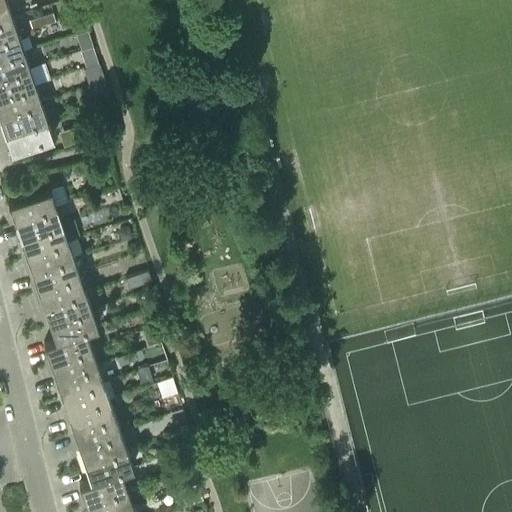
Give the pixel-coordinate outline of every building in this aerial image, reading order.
[(0,0),(0,17),(12,14),(7,0),(0,0)] [(0,37),(18,31),(12,14),(0,17),(0,37)] [(40,14),(29,18),(31,27),(43,23),(40,14)] [(0,56),(23,48),(18,31),(0,37),(0,56)] [(0,74),(29,65),(23,48),(0,56),(0,74)] [(46,59),(32,63),(36,79),(50,75),(46,59)] [(0,94),(35,82),(29,65),(0,74),(0,94)] [(0,113),(41,100),(35,82),(0,94),(0,113)] [(47,117),(41,100),(0,113),(0,115),(5,131),(47,117)] [(53,135),(47,117),(5,131),(11,147),(10,148),(10,149),(53,135)] [(117,183),(112,185),(116,199),(121,197),(117,183)] [(56,204),(50,186),(7,200),(8,201),(14,218),(56,204)] [(62,221),(56,204),(14,218),(20,235),(62,221)] [(67,238),(62,221),(20,235),(26,252),(67,238)] [(73,255),(67,238),(26,252),(32,269),(73,255)] [(79,272),(73,255),(32,269),(38,286),(79,272)] [(148,267),(124,275),(128,286),(151,278),(148,267)] [(85,289),(79,272),(38,286),(43,302),(85,289)] [(90,306),(85,289),(43,302),(49,320),(90,306)] [(95,321),(90,306),(49,320),(55,336),(85,326),(96,323),(95,321)] [(91,344),(85,326),(55,336),(43,340),(43,342),(44,341),(50,358),(91,344)] [(97,362),(91,344),(50,358),(56,376),(97,362)] [(128,351),(117,355),(120,363),(131,359),(128,351)] [(103,379),(97,362),(56,376),(61,393),(103,379)] [(109,396),(103,379),(61,393),(67,410),(109,396)] [(114,413),(109,396),(67,410),(73,427),(114,413)] [(120,430),(114,413),(73,427),(79,444),(120,430)] [(126,447),(120,430),(79,444),(85,461),(126,447)] [(131,463),(131,462),(126,447),(85,461),(90,477),(120,467),(131,463)] [(126,484),(120,467),(90,477),(78,481),(84,498),(126,484)] [(99,511),(132,501),(127,486),(126,484),(84,498),(88,511),(99,511)] [(135,511),(132,503),(132,501),(99,511),(135,511)]
